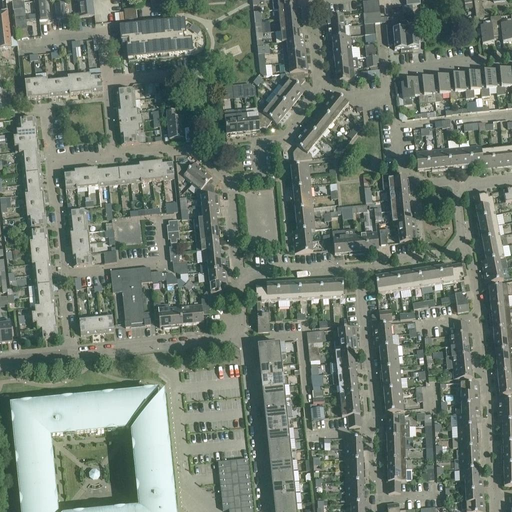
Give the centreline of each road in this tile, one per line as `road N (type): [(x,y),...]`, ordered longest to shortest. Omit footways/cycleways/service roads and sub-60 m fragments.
road 1 (residential): [(497,511),(494,471),(485,463),(479,310),(469,252),(457,244)]
road 2 (residential): [(376,511),(357,266)]
road 3 (residential): [(72,353),(50,162)]
road 4 (residential): [(241,339),(265,511)]
road 5 (residential): [(228,179),(254,177),(257,149),(279,141),(320,88)]
road 6 (residential): [(50,162),(191,150)]
road 7 (residential): [(320,88),(356,103),(387,100),(379,31)]
